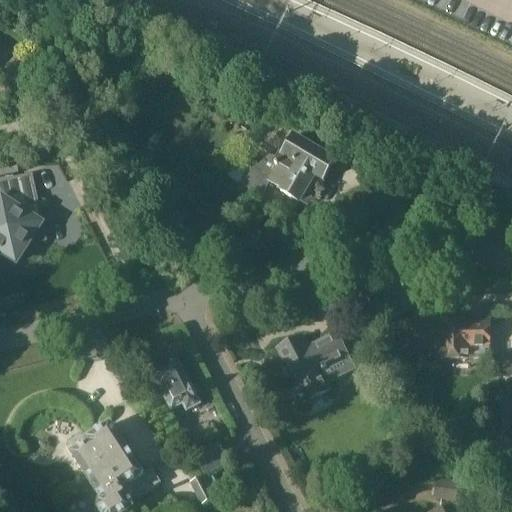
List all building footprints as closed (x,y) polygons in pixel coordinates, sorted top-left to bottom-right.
[(324,181),(335,162),(295,139),(284,158),(280,155),(278,160),(267,154),(260,166),(253,162),(240,184),(262,197),(270,183),(283,190),(282,192),(300,203),(301,202),(308,207),(309,205),(315,204),(319,196),(318,191),(319,189),(311,185),(316,177),(324,181)] [(49,256),(34,194),(3,200),(0,205),(0,252),(17,263),(49,256)] [(366,284),(353,287),(356,298),(369,295),(366,284)] [(491,360),(491,322),(398,321),(398,349),(439,349),(439,359),(491,360)] [(277,351),(300,394),(298,395),(301,400),(302,399),(305,404),(330,391),(321,373),(349,359),(336,334),(308,349),(302,337),(277,351)] [(188,414),(201,407),(196,398),(198,393),(193,391),(179,363),(168,368),(169,369),(155,377),(172,413),(184,407),(188,414)] [(130,504),(162,484),(153,470),(145,475),(112,425),(89,440),(87,436),(82,435),(71,443),(70,447),(74,454),(74,455),(103,501),(101,503),(100,510),(101,511),(131,511),(134,510),(133,507),(135,506),(133,503),(131,504),(130,504)] [(508,477),(511,451),(511,439),(499,438),(493,475),(508,477)] [(227,465),(217,445),(194,456),(204,477),(227,465)] [(203,506),(215,500),(204,479),(191,485),(203,506)] [(434,499),(465,503),(468,484),(437,480),(434,499)] [(468,484),(465,503),(481,505),(483,486),(468,484)]
